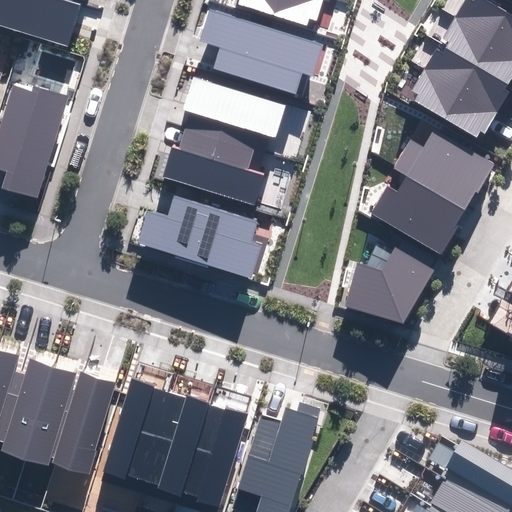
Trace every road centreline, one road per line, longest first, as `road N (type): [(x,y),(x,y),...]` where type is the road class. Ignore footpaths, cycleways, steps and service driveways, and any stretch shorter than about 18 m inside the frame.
road 1 (residential): [(68,265),(407,370)]
road 2 (residential): [(68,265),(153,0)]
road 3 (residential): [(407,370),(511,194)]
road 4 (residential): [(324,511),(407,370)]
